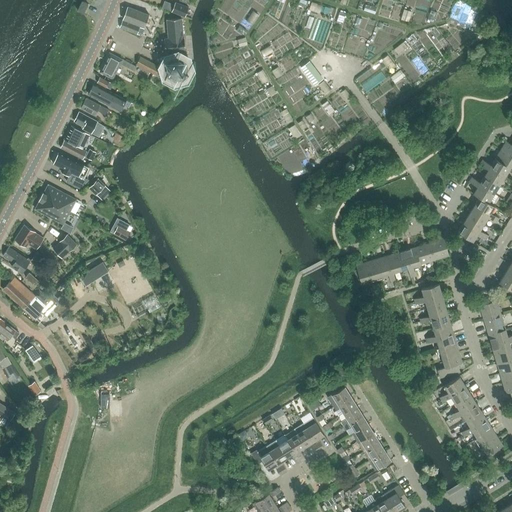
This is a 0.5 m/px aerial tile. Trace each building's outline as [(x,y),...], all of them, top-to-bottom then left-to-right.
[(78,10),(84,13),(88,4),(82,1),(78,10)] [(188,7),(175,2),(172,12),(185,17),(188,7)] [(123,19),(144,27),(149,15),(128,7),(123,19)] [(181,18),(166,19),(168,38),(164,39),(165,54),(185,52),(184,37),(183,37),(181,18)] [(120,28),(142,35),(144,29),(123,21),(120,28)] [(109,53),(100,72),(112,78),(120,63),(134,71),(136,67),(109,53)] [(159,76),(162,69),(140,57),(136,65),(159,76)] [(170,59),(169,59),(168,60),(169,60),(165,66),(165,68),(167,75),(168,76),(175,79),(176,79),(183,77),(184,76),(187,70),(188,68),(187,68),(185,62),(185,61),(184,60),(178,57),(177,57),(176,57),(170,59)] [(319,75),(309,62),(301,68),(311,81),(319,75)] [(109,81),(100,77),(97,82),(106,86),(109,81)] [(120,110),(127,114),(132,104),(125,100),(126,100),(94,83),(88,94),(120,111),(120,110)] [(81,108),(94,115),(97,110),(106,115),(109,110),(86,98),(81,108)] [(79,112),(74,121),(84,126),(82,128),(91,133),(99,137),(99,136),(104,126),(104,127),(105,126),(97,121),(79,112)] [(64,140),(60,148),(61,148),(63,149),(73,154),(75,155),(76,155),(77,152),(84,156),(86,151),(82,149),(84,146),(89,134),(71,125),(65,137),(66,137),(68,138),(66,141),(64,140)] [(511,144),(510,143),(506,141),(500,150),(511,157),(511,144)] [(495,159),(510,168),(511,164),(511,157),(500,150),(495,159)] [(79,189),(87,181),(83,179),(89,168),(71,158),(58,152),(53,164),(62,169),(61,171),(69,175),(71,173),(78,176),(73,186),(79,189)] [(495,159),(491,165),(489,167),(505,177),(510,168),(495,159)] [(489,167),(488,169),(484,176),(499,185),(505,177),(489,167)] [(480,182),(479,184),(494,194),(499,185),(484,176),(480,182)] [(98,178),(89,188),(96,195),(105,185),(98,178)] [(41,196),(70,212),(76,199),(48,184),(43,193),(41,196)] [(473,193),(479,197),(488,203),(489,202),(494,194),(479,184),(477,187),(473,193)] [(70,212),(41,196),(39,200),(39,201),(35,209),(63,224),(70,212)] [(479,197),(474,206),(489,215),(491,213),(495,206),(489,202),(488,203),(479,197)] [(469,214),(484,224),(488,217),(489,215),(474,206),(469,214)] [(484,224),(469,214),(463,223),(478,232),(480,230),(484,224)] [(463,223),(458,232),(473,241),(477,235),(478,232),(463,223)] [(35,232),(24,225),(14,240),(26,247),(30,240),(38,246),(43,238),(35,232)] [(118,226),(114,234),(126,240),(130,232),(118,226)] [(67,234),(60,241),(69,251),(76,244),(67,234)] [(444,238),(429,243),(434,260),(449,256),(444,238)] [(69,251),(60,242),(53,248),(62,258),(69,251)] [(415,247),(420,264),(434,260),(429,243),(415,247)] [(9,247),(3,256),(14,263),(12,267),(21,273),(24,269),(29,261),(24,257),(9,247)] [(415,247),(405,250),(410,267),(413,266),(420,264),(415,247)] [(410,267),(405,250),(395,253),(400,270),(408,268),(410,267)] [(395,253),(385,256),(391,273),(393,272),(400,270),(395,253)] [(35,255),(30,260),(34,264),(39,258),(35,255)] [(385,256),(376,259),(381,276),(388,274),(391,273),(385,256)] [(366,262),(371,279),(381,276),(376,259),(366,262)] [(86,276),(83,281),(85,285),(108,271),(103,262),(88,271),(86,276)] [(371,279),(366,262),(356,265),(357,269),(359,275),(361,282),(371,279)] [(511,277),(505,273),(499,282),(511,290),(511,277)] [(14,277),(3,289),(24,308),(35,318),(36,317),(35,317),(40,312),(41,312),(41,311),(45,306),(44,304),(14,277)] [(424,296),(424,299),(441,294),(438,284),(421,289),(424,296)] [(39,290),(35,295),(44,304),(53,294),(48,290),(44,295),(39,290)] [(425,301),(427,309),(444,304),(441,294),(424,299),(425,301)] [(479,305),(484,320),(501,315),(496,300),(479,305)] [(427,309),(429,316),(430,318),(447,313),(444,304),(427,309)] [(431,321),(433,328),(450,323),(447,313),(430,318),(431,321)] [(484,320),(488,334),(505,329),(501,315),(484,320)] [(0,331),(9,338),(15,330),(0,318),(0,331)] [(453,333),(450,323),(433,328),(435,335),(436,338),(453,333)] [(488,334),(491,344),(508,339),(507,336),(505,329),(488,334)] [(456,343),(453,333),(436,338),(437,340),(439,348),(456,343)] [(509,341),(508,339),(491,344),(494,354),(511,349),(509,341)] [(459,352),(456,343),(439,348),(442,357),(459,352)] [(41,357),(32,345),(25,350),(30,357),(30,356),(34,361),(36,360),(36,361),(41,357)] [(0,363),(3,368),(4,368),(14,385),(21,382),(7,356),(5,357),(0,347),(0,363)] [(511,352),(511,349),(494,354),(497,363),(511,358),(511,352)] [(462,363),(459,352),(442,357),(445,367),(437,369),(440,378),(460,372),(458,364),(462,363)] [(511,358),(497,363),(500,373),(511,369),(511,358)] [(511,369),(500,373),(503,383),(511,380),(511,369)] [(448,392),(450,394),(465,385),(459,376),(444,386),(448,392)] [(511,380),(503,383),(506,393),(510,392),(511,391),(511,380)] [(451,397),(455,403),(470,394),(465,385),(450,394),(451,397)] [(332,394),(338,404),(351,396),(344,386),(332,394)] [(459,409),(460,412),(476,402),(470,394),(455,403),(459,409)] [(338,404),(343,413),(356,405),(351,396),(338,404)] [(459,416),(463,422),(466,420),(481,411),(476,402),(460,412),(462,414),(459,416)] [(17,414),(0,403),(0,413),(12,421),(17,414)] [(343,413),(349,422),(362,414),(356,405),(343,413)] [(470,427),(471,429),(486,420),(481,411),(466,420),(470,427)] [(352,426),(355,431),(368,423),(362,414),(349,422),(346,424),(349,428),(352,426)] [(473,431),(477,438),(492,428),(486,420),(471,429),(473,431)] [(316,422),(306,428),(314,441),(316,444),(320,450),(324,448),(318,438),(324,435),(316,422)] [(303,423),(294,428),(305,446),(314,441),(306,428),(303,423)] [(352,433),(357,442),(373,432),(368,423),(355,431),(352,433)] [(294,428),(285,434),(302,461),(305,459),(300,450),(305,446),(294,428)] [(477,438),(482,446),(497,437),(492,428),(477,438)] [(357,442),(363,452),(379,442),(373,432),(357,442)] [(285,434),(276,440),(287,458),(292,454),(298,464),(302,461),(285,434)] [(503,446),(497,437),(482,446),(488,455),(494,451),(499,448),(503,446)] [(276,440),(267,446),(283,473),(287,470),(281,461),(287,458),(276,440)] [(363,452),(369,461),(385,451),(379,442),(363,452)] [(283,473),(267,446),(257,451),(257,450),(251,453),(258,464),(263,461),(268,470),(274,466),(280,475),(283,473)] [(385,451),(369,461),(375,470),(378,468),(391,460),(385,451)] [(387,468),(390,473),(397,470),(393,464),(387,468)] [(398,485),(384,494),(395,511),(398,509),(400,511),(406,508),(399,497),(404,494),(398,485)] [(253,503),(258,511),(259,511),(275,502),(271,497),(280,491),(278,488),(269,493),(256,501),(253,503)] [(384,494),(375,500),(382,511),(393,511),(395,511),(384,494)] [(366,505),(368,510),(369,511),(382,511),(375,500),(366,505)] [(259,511),(279,511),(290,506),(287,502),(278,508),(275,502),(259,511)]
